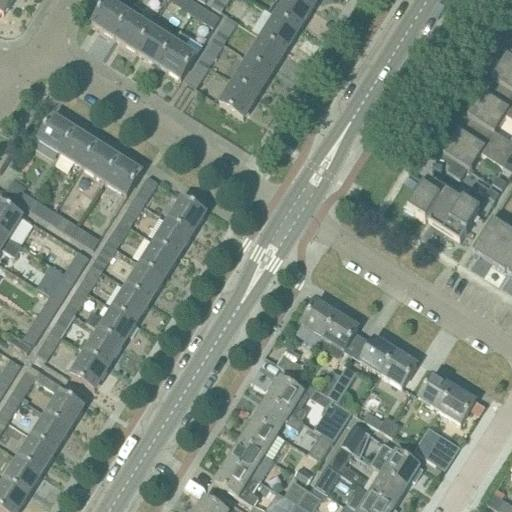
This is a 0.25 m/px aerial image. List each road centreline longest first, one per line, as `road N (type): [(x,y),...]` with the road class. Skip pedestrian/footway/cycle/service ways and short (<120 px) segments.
road 1 (residential): [(287,206),(39,49)]
road 2 (tertiary): [(248,290),(107,511)]
road 3 (residential): [(511,347),(302,216)]
road 4 (tertiary): [(338,141),(425,0)]
